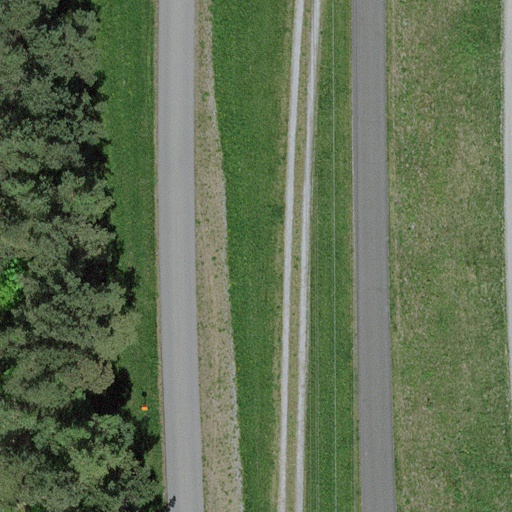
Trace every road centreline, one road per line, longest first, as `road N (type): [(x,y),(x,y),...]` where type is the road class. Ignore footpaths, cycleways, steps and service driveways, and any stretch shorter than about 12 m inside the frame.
road 1 (track): [(327,0),(293,511)]
road 2 (track): [(374,0),(372,294),(381,511)]
